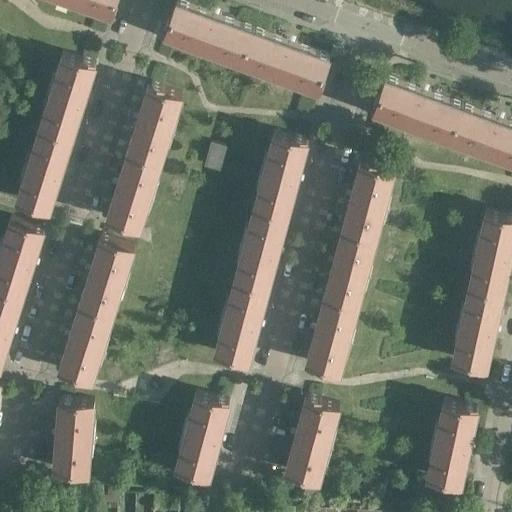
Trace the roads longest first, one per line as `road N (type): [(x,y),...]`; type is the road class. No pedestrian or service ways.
road 1 (residential): [(14,467),(40,344),(146,0)]
road 2 (residential): [(237,462),(375,35)]
road 3 (residential): [(375,35),(511,81)]
